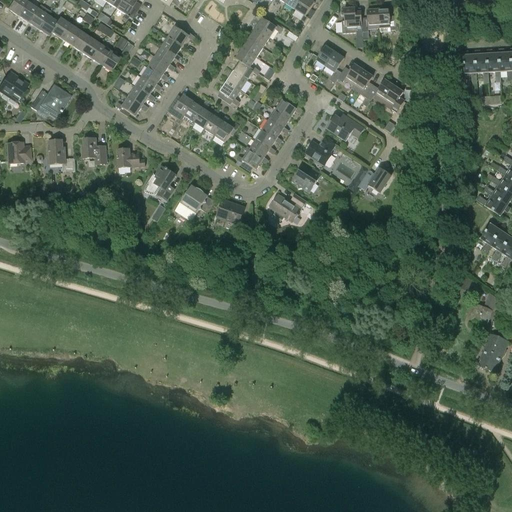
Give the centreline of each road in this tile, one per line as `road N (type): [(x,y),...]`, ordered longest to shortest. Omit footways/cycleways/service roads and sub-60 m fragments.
road 1 (unclassified): [(511,409),(317,334),(0,242)]
road 2 (residential): [(146,138),(238,191),(255,191),(314,110),(313,93)]
road 3 (residential): [(151,0),(203,34),(205,48),(146,138)]
road 4 (residential): [(0,29),(83,85),(99,107)]
